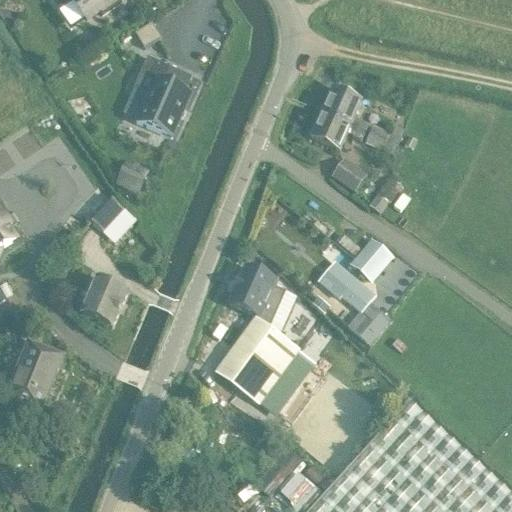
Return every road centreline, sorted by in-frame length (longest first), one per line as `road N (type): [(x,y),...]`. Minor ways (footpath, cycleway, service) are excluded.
road 1 (tertiary): [(107,511),(255,143)]
road 2 (unknown): [(158,383),(89,352),(17,289),(11,261),(29,204)]
road 3 (unclassified): [(437,264),(255,143)]
road 4 (tertiary): [(255,143),(293,46),(281,0)]
